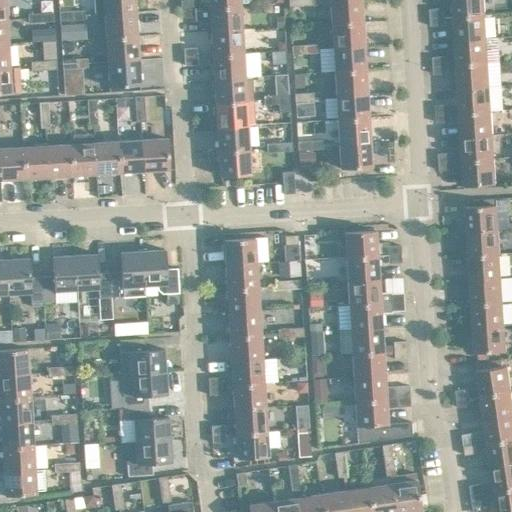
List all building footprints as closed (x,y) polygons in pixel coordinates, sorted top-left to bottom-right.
[(95,0),(96,11),(105,10),(136,8),(135,0),(95,0)] [(330,0),(332,20),(363,18),(361,0),(330,0)] [(453,0),(454,13),(485,11),(484,0),(453,0)] [(209,4),(211,28),(242,26),(240,2),(209,4)] [(194,5),(182,5),(182,14),(195,13),(194,5)] [(430,6),(431,14),(443,13),(443,5),(430,6)] [(85,7),(72,8),(73,16),(85,16),(85,7)] [(73,16),(72,8),(60,8),(60,17),(73,16)] [(105,10),(106,34),(137,32),(136,8),(105,10)] [(53,9),(41,10),(41,18),(54,18),(53,9)] [(41,18),(41,10),(28,10),(29,19),(41,18)] [(454,13),(456,37),(487,35),(485,11),(454,13)] [(443,13),(431,14),(431,23),(444,22),(443,13)] [(0,16),(0,40),(8,40),(7,16),(0,16)] [(332,20),(333,44),(364,42),(363,18),(332,20)] [(71,20),(60,20),(61,37),(72,36),(71,20)] [(54,24),(42,25),(43,38),(55,37),(54,24)] [(211,28),(212,52),(243,50),(242,26),(211,28)] [(106,34),(108,58),(139,56),(137,32),(106,34)] [(456,37),(457,61),(488,59),(487,35),(456,37)] [(55,37),(43,38),(44,57),(56,57),(55,37)] [(285,38),(277,38),(278,47),(285,47),(285,38)] [(0,40),(0,64),(10,64),(8,40),(0,40)] [(317,41),(305,42),(305,50),(318,50),(317,41)] [(305,50),(305,42),(292,43),(293,51),(305,50)] [(333,44),(335,68),(366,66),(364,42),(333,44)] [(184,45),(184,53),(197,53),(197,44),(184,45)] [(285,48),(274,49),(275,61),(286,60),(285,48)] [(212,52),(214,76),(245,74),(243,50),(212,52)] [(197,53),(184,53),(185,62),(198,61),(197,53)] [(433,54),(434,62),(446,61),(446,53),(433,54)] [(88,55),(75,56),(76,64),(88,64),(88,55)] [(76,64),(75,56),(62,56),(63,65),(76,64)] [(139,56),(108,58),(109,83),(140,81),(139,56)] [(44,66),(44,57),(31,58),(32,67),(44,66)] [(56,57),(44,57),(44,66),(57,65),(56,57)] [(457,61),(459,85),(490,83),(488,59),(457,61)] [(446,61),(434,62),(434,71),(447,70),(446,61)] [(10,64),(0,64),(0,95),(10,95),(10,89),(11,89),(10,64)] [(335,68),(336,92),(367,90),(366,66),(335,68)] [(214,76),(215,100),(246,98),(245,74),(214,76)] [(288,83),(276,84),(276,92),(289,91),(288,83)] [(459,85),(460,109),(491,107),(490,83),(459,85)] [(320,89),(307,90),(308,98),(321,98),(320,89)] [(308,98),(307,90),(295,90),(295,99),(308,98)] [(336,92),(338,116),(369,114),(367,90),(336,92)] [(289,91),(276,92),(277,100),(279,100),(289,100),(289,91)] [(277,100),(276,92),(264,92),(264,101),(277,100)] [(135,93),(136,106),(145,105),(144,93),(135,93)] [(87,96),(88,109),(97,108),(96,96),(87,96)] [(215,100),(217,124),(248,122),(246,98),(215,100)] [(39,99),(40,112),(49,111),(48,99),(39,99)] [(312,99),(296,100),(296,112),(312,111),(312,99)] [(289,100),(279,100),(280,109),(290,108),(289,100)] [(436,102),(437,111),(449,110),(449,101),(436,102)] [(145,105),(136,106),(137,119),(146,118),(145,105)] [(460,109),(462,133),(493,131),(491,107),(460,109)] [(97,108),(88,109),(89,121),(91,121),(93,121),(98,121),(97,108)] [(449,110),(437,111),(437,119),(450,118),(449,110)] [(49,111),(40,112),(41,124),(50,124),(49,111)] [(338,116),(339,140),(370,138),(369,114),(338,116)] [(217,124),(218,147),(249,146),(248,122),(217,124)] [(462,133),(463,157),(494,155),(493,131),(462,133)] [(167,135),(142,136),(144,167),(169,166),(167,135)] [(142,136),(118,138),(120,169),(144,167),(142,136)] [(323,137),(310,138),(311,146),(324,146),(323,137)] [(118,138),(94,139),(96,170),(120,169),(118,138)] [(311,146),(310,138),(298,138),(298,147),(311,146)] [(370,138),(339,140),(341,165),(372,163),(370,138)] [(94,139),(70,141),(72,172),(96,170),(94,139)] [(280,148),(279,139),(267,140),(267,149),(280,148)] [(292,139),(279,139),(280,148),(293,147),(292,139)] [(70,141),(47,142),(48,173),(72,172),(70,141)] [(47,142),(23,144),(24,175),(48,173),(47,142)] [(23,144),(0,144),(0,167),(1,176),(24,175),(23,144)] [(249,146),(218,147),(220,172),(251,170),(249,146)] [(314,149),(299,149),(299,162),(315,161),(314,149)] [(439,150),(439,159),(452,158),(452,149),(439,150)] [(494,155),(463,157),(465,182),(496,180),(494,155)] [(452,158),(439,159),(440,167),(453,166),(452,158)] [(282,168),(284,191),(295,190),(294,168),(282,168)] [(109,181),(98,182),(98,190),(109,189),(109,181)] [(466,203),(468,228),(499,226),(497,202),(466,203)] [(468,228),(469,252),(500,250),(499,226),(468,228)] [(377,252),(388,251),(401,250),(400,242),(388,242),(388,240),(377,241),(376,227),(345,229),(346,254),(377,252)] [(285,233),(286,241),(298,241),(298,232),(285,233)] [(224,236),(225,261),(256,259),(255,235),(224,236)] [(286,241),(284,241),(285,258),(299,258),(298,241),(286,241)] [(165,246),(142,247),(145,282),(157,281),(157,286),(162,290),(167,291),(168,290),(179,290),(178,265),(166,265),(165,246)] [(122,268),(110,269),(111,294),(124,293),(145,292),(145,282),(142,247),(120,249),(122,268)] [(75,251),(77,286),(98,285),(100,316),(113,315),(111,294),(110,269),(98,269),(97,250),(75,251)] [(402,259),(401,250),(388,251),(389,260),(402,259)] [(469,252),(471,276),(502,274),(500,250),(469,252)] [(55,288),(77,286),(75,251),(52,253),(54,272),(42,273),(43,298),(56,297),(55,288)] [(346,254),(348,278),(379,276),(377,252),(346,254)] [(31,299),(43,298),(42,273),(30,274),(29,254),(7,256),(9,291),(31,289),(31,299)] [(0,291),(9,291),(7,256),(0,256),(0,291)] [(285,258),(279,259),(280,274),(300,273),(299,258),(285,258)] [(225,261),(227,285),(258,283),(256,259),(225,261)] [(471,276),(472,300),(503,298),(502,274),(471,276)] [(300,276),(288,277),(288,286),(301,285),(300,276)] [(348,278),(349,302),(380,300),(379,276),(348,278)] [(288,286),(288,277),(275,278),(276,286),(288,286)] [(227,285),(228,309),(259,307),(258,283),(227,285)] [(179,290),(168,290),(168,301),(180,300),(179,290)] [(322,291),(309,291),(309,303),(322,303),(322,291)] [(472,300),(474,324),(505,322),(503,298),(472,300)] [(349,302),(351,326),(382,324),(380,300),(349,302)] [(228,309),(230,333),(261,331),(259,307),(228,309)] [(59,319),(46,320),(47,335),(60,335),(59,319)] [(125,319),(114,320),(114,332),(126,331),(125,319)] [(321,320),(309,321),(310,329),(322,328),(321,320)] [(505,322),(474,324),(475,349),(506,347),(505,322)] [(25,324),(12,324),(13,338),(26,338),(25,324)] [(303,324),(291,325),(291,334),(304,333),(303,324)] [(351,326),(352,350),(383,348),(382,324),(351,326)] [(291,334),(291,325),(278,326),(279,334),(291,334)] [(230,333),(231,357),(262,355),(261,331),(230,333)] [(121,371),(131,370),(166,368),(164,346),(145,347),(144,335),(119,337),(121,371)] [(394,338),(394,347),(407,346),(406,337),(394,338)] [(324,339),(310,340),(311,352),(324,351),(324,339)] [(0,346),(0,371),(29,369),(27,345),(0,346)] [(407,346),(394,347),(395,355),(407,355),(407,346)] [(72,348),(59,348),(60,362),(72,361),(72,348)] [(352,350),(354,373),(385,372),(383,348),(352,350)] [(231,357),(233,382),(264,380),(262,355),(231,357)] [(73,362),(61,363),(61,372),(74,371),(73,362)] [(61,372),(61,363),(48,364),(49,373),(61,372)] [(481,392),(511,387),(508,363),(477,367),(481,392)] [(123,392),(123,405),(149,403),(148,391),(167,390),(166,368),(131,370),(132,392),(123,392)] [(0,371),(0,395),(30,393),(29,369),(0,371)] [(354,373),(355,397),(386,396),(385,372),(354,373)] [(208,374),(209,383),(222,382),(221,373),(208,374)] [(307,378),(296,379),(297,390),(307,389),(307,378)] [(74,379),(62,380),(63,391),(75,391),(74,379)] [(233,382),(234,405),(265,404),(264,380),(233,382)] [(222,382),(209,383),(209,392),(222,391),(222,382)] [(396,386),(397,395),(410,394),(409,385),(396,386)] [(456,387),(457,396),(470,394),(468,385),(456,387)] [(484,416),(511,411),(511,391),(511,387),(481,392),(484,416)] [(326,388),(314,389),(314,399),(327,398),(326,388)] [(0,395),(0,409),(1,419),(32,417),(30,393),(0,395)] [(410,394),(397,395),(397,403),(410,403),(410,394)] [(470,394),(457,396),(458,404),(471,402),(470,394)] [(386,396),(355,397),(357,422),(358,440),(412,431),(411,418),(388,420),(386,396)] [(134,416),(135,438),(170,436),(169,414),(149,415),(149,403),(123,405),(124,417),(134,416)] [(332,403),(323,403),(323,415),(332,415),(332,403)] [(234,405),(236,429),(267,428),(265,404),(234,405)] [(76,410),(64,411),(64,420),(77,419),(76,410)] [(64,420),(64,411),(51,412),(52,420),(64,420)] [(477,441),(488,439),(511,435),(511,411),(484,416),(486,431),(481,431),(481,428),(462,431),(464,443),(477,441)] [(1,419),(2,443),(33,441),(32,417),(1,419)] [(77,420),(60,421),(61,430),(77,429),(77,420)] [(211,422),(212,431),(225,430),(224,421),(211,422)] [(310,425),(297,426),(298,439),(310,438),(310,425)] [(267,428),(236,429),(237,454),(268,452),(267,428)] [(225,430),(212,431),(212,439),(225,439),(225,430)] [(511,435),(488,439),(491,463),(511,460),(511,435)] [(170,436),(135,438),(126,439),(128,473),(153,471),(152,459),(171,458),(170,436)] [(2,443),(4,467),(35,465),(33,441),(2,443)] [(382,442),(384,455),(392,453),(391,441),(382,442)] [(478,450),(477,441),(464,443),(465,452),(478,450)] [(334,449),(336,462),(345,460),(343,448),(334,449)] [(392,453),(384,455),(386,467),(394,466),(392,453)] [(79,458),(67,459),(67,468),(80,467),(79,458)] [(67,468),(67,459),(54,460),(55,469),(67,468)] [(345,460),(336,462),(338,474),(347,473),(345,460)] [(511,460),(491,463),(495,487),(511,484),(511,460)] [(288,462),(290,475),(298,473),(296,461),(288,462)] [(35,465),(4,467),(5,492),(21,491),(36,490),(35,465)] [(236,470),(238,483),(247,481),(245,469),(236,470)] [(158,474),(160,487),(169,485),(167,473),(158,474)] [(298,473),(290,475),(292,487),(300,486),(298,473)] [(416,476),(392,480),(397,511),(421,507),(416,476)] [(111,481),(113,494),(122,492),(120,480),(111,481)] [(392,480),(368,484),(372,511),(388,511),(397,511),(392,480)] [(470,482),(471,490),(484,489),(483,480),(470,482)] [(372,511),(368,484),(344,487),(348,511),(372,511)] [(511,484),(495,487),(499,511),(511,509),(511,484)] [(169,485),(160,487),(162,499),(171,498),(169,485)] [(348,511),(344,487),(321,491),(323,511),(348,511)] [(484,489),(471,490),(472,499),(485,497),(484,489)] [(5,492),(0,492),(0,499),(21,496),(21,491),(5,492)] [(94,491),(84,493),(85,504),(95,502),(94,491)] [(323,511),(321,491),(297,494),(299,511),(323,511)] [(122,492),(113,494),(115,506),(124,505),(122,492)] [(65,496),(67,508),(75,507),(74,494),(65,496)] [(299,511),(297,494),(273,498),(275,511),(299,511)] [(169,511),(193,511),(191,496),(167,500),(169,511)] [(53,497),(45,499),(46,506),(54,505),(53,497)] [(275,511),(273,498),(249,502),(250,511),(275,511)] [(17,503),(18,511),(27,511),(26,502),(17,503)]
